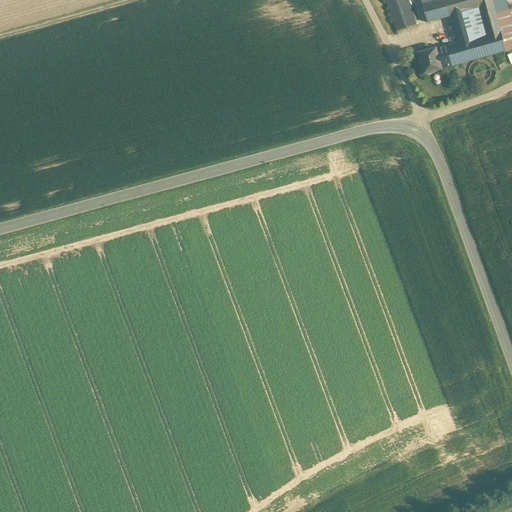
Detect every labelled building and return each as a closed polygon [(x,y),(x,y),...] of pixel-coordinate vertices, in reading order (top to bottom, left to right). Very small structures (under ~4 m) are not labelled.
[(407,0),(386,0),(398,32),(416,26),(407,0)] [(494,6),(491,0),(440,0),(424,5),(429,22),(451,16),(479,8),(487,35),(472,40),(466,22),(453,25),(458,43),(452,45),(457,65),(506,51),(497,18),(494,6)] [(507,2),(494,6),(497,18),(510,14),(507,2)] [(451,16),(453,25),(466,22),(472,40),(487,35),(479,8),(451,16)] [(511,19),(510,14),(497,18),(506,51),(511,49),(511,19)] [(452,45),(436,49),(418,54),(424,75),(442,70),(442,69),(457,65),(452,45)]
